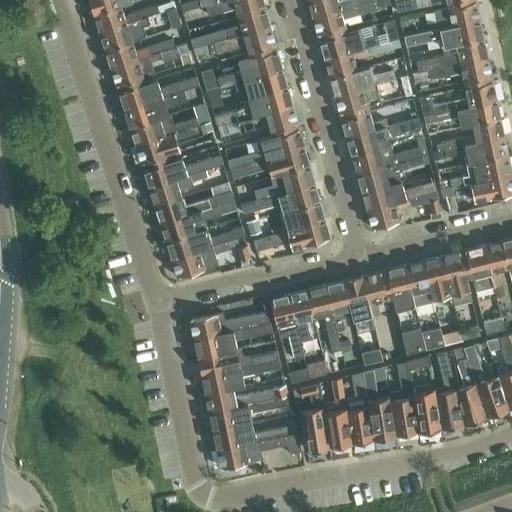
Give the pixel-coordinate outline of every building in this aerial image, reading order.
[(90,0),(91,2),(88,3),(91,13),(94,12),(94,14),(122,5),(121,3),(131,0),(90,0)] [(191,0),(181,3),(183,12),(226,0),(191,0)] [(263,0),(226,0),(183,12),(186,20),(204,15),(205,16),(209,15),(210,16),(237,8),(239,16),(266,8),(263,0)] [(338,0),(309,0),(314,17),(377,0),(342,0),(339,1),(338,0)] [(377,0),(314,17),(319,35),(320,40),(347,32),(346,27),(343,19),(380,8),(377,0)] [(389,0),(377,0),(380,8),(391,5),(389,0)] [(395,0),(398,12),(418,7),(416,0),(447,0),(448,1),(449,6),(477,2),(476,0),(395,0)] [(449,6),(435,9),(439,28),(480,19),(477,3),(477,2),(449,6)] [(152,6),(138,10),(141,19),(148,16),(155,14),(160,13),(158,4),(152,6)] [(122,5),(94,14),(100,32),(141,19),(138,10),(128,13),(129,15),(125,16),(122,5)] [(182,25),(176,7),(167,10),(173,28),(182,25)] [(241,24),(216,32),(218,40),(218,41),(272,27),(266,8),(239,16),(241,24)] [(409,16),(400,17),(402,27),(411,25),(409,16)] [(141,19),(100,32),(106,49),(133,41),(129,30),(133,28),(143,25),(141,19)] [(439,28),(404,36),(406,46),(441,39),(443,47),(457,45),(484,38),(480,19),(439,28)] [(395,20),(384,22),(389,41),(400,38),(395,20)] [(210,43),(194,48),(196,55),(197,55),(212,51),(213,54),(247,44),(249,52),(251,57),(278,50),(276,44),(272,27),(218,41),(218,40),(210,43)] [(347,32),(320,40),(325,59),(367,47),(380,43),(377,35),(364,39),(362,28),(347,32)] [(208,35),(192,39),(194,48),(210,43),(208,35)] [(175,38),(152,45),(155,53),(157,53),(178,46),(175,38)] [(380,43),(367,47),(369,54),(402,46),(400,38),(389,41),(380,43)] [(445,55),(417,61),(419,72),(488,57),(484,38),(457,45),(443,47),(445,55)] [(133,41),(106,49),(111,67),(155,53),(152,45),(140,50),(140,51),(136,52),(133,41)] [(155,53),(111,67),(118,87),(144,77),(156,73),(153,61),(163,57),(165,62),(181,57),(183,65),(193,62),(191,53),(190,53),(187,43),(178,46),(157,53),(155,53)] [(367,47),(325,59),(331,78),(358,70),(354,58),(358,56),(359,58),(369,55),(369,54),(367,47)] [(212,68),(202,71),(205,82),(207,89),(207,90),(221,86),(221,85),(235,82),(283,69),(278,50),(251,57),(238,61),(242,71),(215,79),(212,68)] [(419,72),(414,73),(416,83),(463,72),(465,81),(466,87),(493,81),(492,77),(488,57),(419,72)] [(358,70),(331,78),(336,96),(377,84),(378,84),(378,83),(396,78),(393,69),(374,75),(371,66),(358,70)] [(283,69),(235,82),(237,91),(246,88),(249,98),(288,87),(283,69)] [(144,77),(118,87),(119,90),(125,109),(166,96),(170,95),(190,88),(200,85),(198,76),(163,87),(160,77),(146,82),(144,77)] [(409,76),(402,78),(406,96),(413,94),(409,76)] [(431,94),(419,96),(424,115),(497,99),(493,81),(466,87),(469,97),(433,105),(431,94)] [(428,81),(420,83),(422,90),(430,88),(428,81)] [(377,84),(336,96),(341,113),(342,119),(343,120),(370,113),(369,111),(368,107),(382,102),(378,84),(377,84)] [(251,105),(215,115),(218,125),(219,125),(219,126),(294,106),(288,87),(249,98),(251,105)] [(220,94),(209,97),(213,107),(223,104),(220,94)] [(166,96),(125,109),(131,128),(158,119),(160,117),(159,114),(158,111),(157,108),(173,103),(170,95),(166,96)] [(497,99),(424,115),(426,122),(459,115),(461,127),(473,124),(501,118),(497,99)] [(196,106),(195,107),(198,117),(200,125),(211,122),(211,120),(205,103),(196,106)] [(294,106),(219,126),(222,136),(269,122),(271,131),(272,136),(300,129),(298,123),(294,106)] [(370,113),(343,120),(348,139),(390,127),(389,125),(387,117),(372,122),(370,113)] [(158,119),(131,128),(137,146),(200,125),(198,117),(175,125),(172,114),(160,117),(158,119)] [(390,127),(348,139),(353,156),(391,146),(388,136),(422,126),(419,116),(411,119),(389,125),(390,127)] [(438,150),(445,149),(505,136),(501,118),(473,124),(475,135),(447,141),(437,143),(438,150)] [(200,125),(137,146),(142,163),(169,154),(170,155),(181,150),(179,141),(203,134),(200,125)] [(262,151),(229,160),(232,168),(305,148),(300,129),(272,136),(259,140),(262,151)] [(391,146),(353,156),(358,174),(399,163),(429,154),(428,153),(429,153),(424,135),(417,137),(420,146),(393,154),(391,146)] [(509,155),(505,136),(445,149),(446,149),(447,156),(467,152),(469,163),(509,155)] [(305,148),(232,168),(234,175),(269,165),(272,177),(283,174),(310,166),(305,148)] [(446,149),(433,152),(435,160),(447,157),(447,156),(446,149)] [(169,154),(142,163),(144,169),(150,187),(207,169),(224,164),(223,160),(221,154),(185,166),(183,157),(171,160),(170,155),(169,154)] [(399,163),(358,174),(362,192),(403,181),(399,170),(424,163),(431,161),(429,154),(399,163)] [(467,164),(469,174),(471,182),(511,173),(511,169),(509,155),(469,163),(467,164)] [(283,183),(272,186),(272,187),(274,194),(274,195),(315,184),(310,166),(283,174),(286,184),(283,185),(283,183)] [(207,169),(150,187),(156,205),(184,196),(181,188),(194,184),(193,182),(209,177),(207,169)] [(511,173),(471,182),(475,201),(490,197),(491,199),(511,194),(511,173)] [(469,174),(450,178),(452,186),(453,186),(471,182),(469,174)] [(440,180),(442,189),(442,188),(452,186),(450,178),(440,180)] [(403,181),(362,192),(368,210),(438,191),(435,180),(405,189),(403,181)] [(264,197),(242,203),(245,213),(279,203),(282,213),(321,203),(315,184),(274,195),(274,194),(273,194),(264,197)] [(442,188),(442,189),(444,197),(446,197),(455,194),(452,187),(442,188)] [(184,196),(156,205),(161,223),(219,205),(235,200),(232,190),(187,204),(184,196)] [(438,191),(368,210),(373,230),(401,222),(397,209),(400,208),(401,209),(429,201),(432,214),(437,213),(442,211),(439,198),(438,191)] [(455,194),(446,197),(449,209),(458,207),(455,194)] [(219,205),(161,223),(167,241),(208,228),(205,219),(222,214),(238,209),(235,200),(219,205)] [(321,203),(282,213),(285,222),(283,222),(284,230),(285,232),(326,221),(321,203)] [(258,219),(247,222),(250,235),(262,232),(258,219)] [(285,232),(255,241),(256,244),(257,249),(291,239),(295,254),(305,251),(303,246),(331,238),(326,221),(285,232)] [(208,228),(167,241),(173,259),(228,242),(228,241),(244,235),(246,235),(243,225),(233,228),(231,232),(211,238),(208,228)] [(228,242),(173,259),(179,278),(205,269),(205,268),(219,264),(216,254),(231,248),(228,242)] [(504,242),(484,247),(495,286),(503,284),(501,274),(499,274),(498,272),(510,269),(504,242)] [(247,246),(238,248),(242,261),(251,258),(247,246)] [(467,251),(461,252),(468,279),(473,278),(476,291),(495,286),(484,247),(467,251)] [(459,253),(442,257),(453,302),(454,302),(455,305),(473,300),(468,279),(461,252),(459,253)] [(442,257),(424,262),(434,298),(443,296),(445,304),(453,302),(442,257)] [(424,262),(406,266),(416,306),(416,307),(418,313),(437,309),(436,306),(434,298),(424,262)] [(387,271),(382,272),(389,299),(394,298),(398,312),(416,307),(416,306),(406,266),(387,271)] [(382,272),(363,277),(372,313),(371,313),(371,316),(381,314),(378,304),(377,305),(376,302),(389,299),(382,272)] [(363,277),(344,282),(352,309),(353,315),(354,317),(371,313),(372,313),(363,277)] [(344,282),(327,286),(338,327),(338,330),(346,328),(343,317),(353,315),(352,309),(344,282)] [(503,284),(495,286),(497,298),(506,296),(503,284)] [(327,286),(309,290),(315,318),(324,315),(332,351),(333,351),(342,349),(340,341),(338,334),(339,334),(338,330),(338,327),(327,286)] [(309,290),(290,295),(301,340),(312,337),(307,320),(315,318),(309,290)] [(273,299),(271,300),(281,339),(290,336),(296,360),(306,358),(301,340),(290,295),(273,299)] [(218,314),(191,319),(195,338),(271,323),(269,312),(268,309),(224,318),(223,313),(218,314)] [(502,316),(484,321),(487,334),(505,329),(502,316)] [(271,323),(195,338),(199,357),(226,351),(237,348),(235,339),(273,331),(271,323)] [(461,329),(460,329),(463,340),(482,335),(479,324),(461,329)] [(441,327),(423,332),(424,338),(427,349),(446,345),(446,344),(443,334),(441,327)] [(460,329),(443,334),(446,344),(455,342),(463,340),(460,329)] [(422,330),(403,335),(405,343),(408,354),(427,349),(424,338),(423,332),(422,330)] [(510,334),(488,340),(491,351),(503,347),(511,370),(499,374),(500,378),(510,408),(511,407),(511,341),(511,338),(510,334)] [(349,339),(340,341),(342,349),(342,352),(352,350),(349,339)] [(474,343),(464,346),(488,416),(510,408),(500,378),(487,383),(474,343)] [(464,346),(456,348),(460,359),(457,360),(466,385),(457,388),(465,423),(488,416),(464,346)] [(226,351),(199,357),(203,375),(268,361),(280,359),(278,350),(260,353),(260,354),(248,357),(243,353),(242,347),(237,348),(226,351)] [(380,347),(361,351),(364,364),(383,359),(381,350),(380,347)] [(342,349),(333,351),(335,357),(343,355),(342,352),(342,349)] [(444,386),(435,388),(435,392),(441,428),(463,424),(465,423),(457,388),(456,389),(450,361),(447,350),(436,352),(444,383),(444,386)] [(419,356),(407,360),(407,361),(408,361),(409,369),(431,365),(429,354),(419,356)] [(280,359),(268,361),(270,370),(282,367),(280,359)] [(309,366),(307,367),(310,378),(329,373),(326,364),(325,360),(308,364),(309,366)] [(268,361),(203,375),(206,393),(234,388),(245,385),(243,375),(270,370),(268,361)] [(332,362),(326,364),(329,373),(339,370),(337,361),(332,362)] [(400,390),(389,392),(390,395),(391,400),(392,399),(397,435),(419,431),(413,395),(413,396),(412,385),(409,369),(408,361),(407,361),(397,363),(400,381),(402,387),(400,390)] [(307,367),(290,371),(293,382),(310,378),(307,367)] [(374,368),(365,370),(366,382),(370,403),(370,405),(375,438),(397,435),(392,399),(391,400),(390,395),(378,397),(374,368)] [(356,397),(346,399),(347,408),(348,408),(354,442),(375,438),(370,405),(370,403),(366,382),(365,370),(352,374),(356,397)] [(320,382),(301,387),(303,395),(304,395),(310,394),(312,402),(314,402),(315,407),(303,409),(301,410),(308,449),(332,445),(327,415),(326,411),(320,382)] [(434,382),(412,385),(413,396),(413,395),(419,431),(441,428),(435,392),(435,388),(434,382)] [(234,388),(206,393),(210,411),(253,402),(253,403),(273,399),(276,398),(289,395),(286,385),(239,395),(239,396),(235,397),(234,388)] [(276,398),(273,399),(275,407),(291,404),(289,395),(276,398)] [(253,402),(210,411),(214,430),(241,424),(252,422),(251,412),(275,407),(273,399),(253,403),(253,402)] [(347,408),(326,411),(327,415),(332,445),(354,442),(348,408),(347,408)] [(241,424),(214,430),(218,448),(282,435),(280,426),(254,430),(252,422),(241,424)] [(296,423),(280,426),(282,435),(284,434),(298,431),(296,423)] [(282,435),(218,448),(222,467),(249,461),(263,458),(261,449),(286,444),(289,447),(290,452),(302,450),(300,440),(298,431),(284,434),(282,435)]
